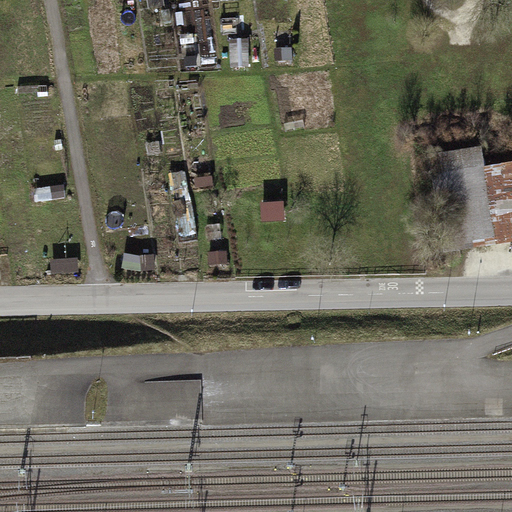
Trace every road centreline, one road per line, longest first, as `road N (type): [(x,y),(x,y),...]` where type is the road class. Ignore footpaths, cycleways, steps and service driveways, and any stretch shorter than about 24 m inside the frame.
road 1 (residential): [(107,300),(511,289)]
road 2 (residential): [(107,300),(54,0)]
